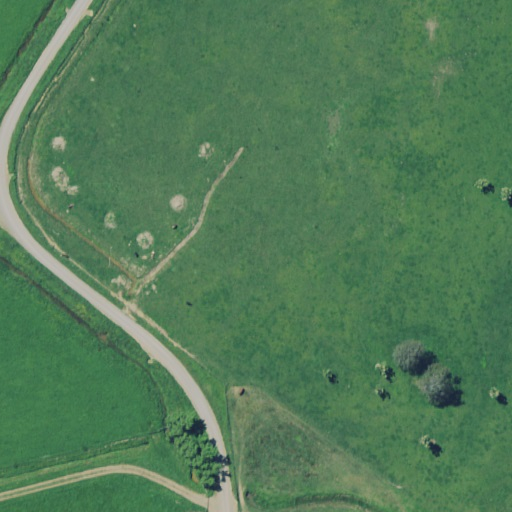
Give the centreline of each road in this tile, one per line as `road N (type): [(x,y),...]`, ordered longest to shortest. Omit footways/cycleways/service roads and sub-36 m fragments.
road 1 (unclassified): [(227,511),(215,415),(185,358),(0,201)]
road 2 (unclassified): [(0,109),(69,0)]
